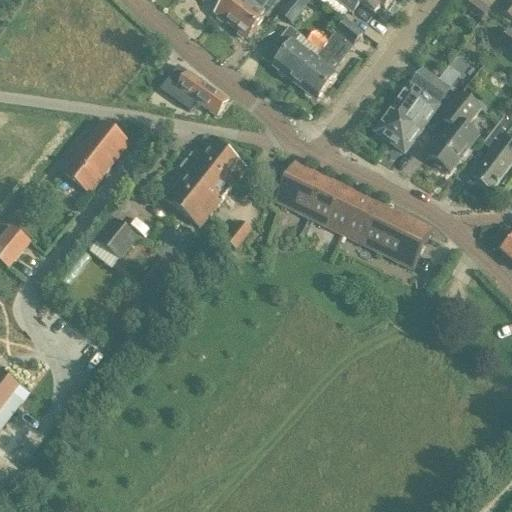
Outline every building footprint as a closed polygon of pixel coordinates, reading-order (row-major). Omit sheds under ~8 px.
[(217,17),(217,20),(221,24),(224,23),(231,29),(253,0),(228,0),(215,16),(217,17)] [(237,34),(237,37),(241,40),(244,39),(246,41),(265,18),(259,14),(270,0),(253,0),(231,29),(237,34)] [(291,25),(310,0),(292,0),(280,16),(291,25)] [(393,0),(329,0),(353,17),(361,6),(375,17),(382,8),(385,11),(393,0)] [(481,21),(488,11),(473,0),(466,0),(461,6),(481,21)] [(511,20),(511,0),(502,13),(511,20)] [(353,48),(363,35),(345,21),(329,43),(295,86),(316,103),(337,76),(325,67),(345,41),(353,48)] [(308,43),(289,28),(273,49),(283,58),(274,69),(295,86),(329,43),(316,33),(308,43)] [(511,57),(511,32),(499,47),(511,57)] [(228,103),(167,60),(153,80),(165,88),(168,84),(181,93),(176,99),(187,107),(191,100),(217,119),(228,103)] [(391,144),(437,81),(423,72),(411,89),(410,89),(377,134),(391,144)] [(404,155),(434,114),(433,114),(450,91),(437,81),(391,144),(404,155)] [(442,120),(451,128),(428,157),(434,162),(434,167),(440,172),(444,170),(450,175),(479,138),(467,129),(481,110),(462,95),(442,120)] [(511,123),(506,119),(485,146),(494,152),(473,179),(477,181),(477,185),(484,191),(488,190),(492,193),(511,165),(511,123)] [(88,197),(130,144),(102,121),(60,174),(88,197)] [(199,229),(208,219),(201,213),(212,199),(203,192),(205,188),(202,186),(226,155),(211,142),(164,201),(199,229)] [(208,219),(247,172),(226,155),(202,186),(205,188),(203,192),(212,199),(201,213),(208,219)] [(364,198),(295,164),(275,204),(344,238),(364,198)] [(364,198),(344,238),(413,272),(433,232),(364,198)] [(119,262),(137,240),(113,221),(97,244),(119,262)] [(237,252),(251,232),(241,224),(226,243),(237,252)] [(0,261),(9,269),(30,244),(10,228),(0,240),(0,261)] [(511,240),(500,253),(511,264),(511,240)] [(154,268),(134,293),(151,305),(170,280),(154,268)] [(137,302),(130,311),(140,319),(147,310),(137,302)] [(1,358),(0,357),(0,432),(21,406),(11,399),(19,388),(0,373),(0,374),(0,358),(0,359),(1,358)]
